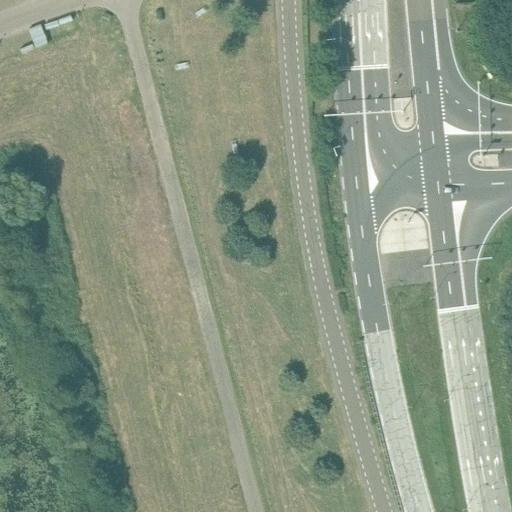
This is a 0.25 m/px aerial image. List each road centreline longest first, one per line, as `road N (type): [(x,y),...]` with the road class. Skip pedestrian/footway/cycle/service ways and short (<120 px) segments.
road 1 (unclassified): [(256,511),(125,0)]
road 2 (unclassified): [(383,511),(324,307),(303,184),(289,0)]
road 3 (secondary): [(354,164),(371,305),(418,511)]
road 4 (secondary): [(483,511),(437,185)]
road 5 (secondary): [(345,0),(354,164)]
road 6 (secondary): [(431,136),(418,0)]
